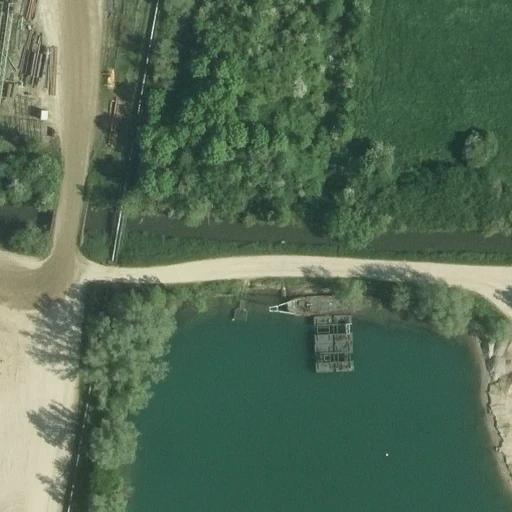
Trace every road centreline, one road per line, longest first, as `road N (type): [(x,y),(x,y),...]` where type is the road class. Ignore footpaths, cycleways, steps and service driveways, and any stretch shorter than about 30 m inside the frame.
road 1 (track): [(0,259),(140,277),(268,262),(511,276)]
road 2 (track): [(81,0),(83,92),(63,268)]
road 3 (track): [(44,511),(59,411),(63,268)]
